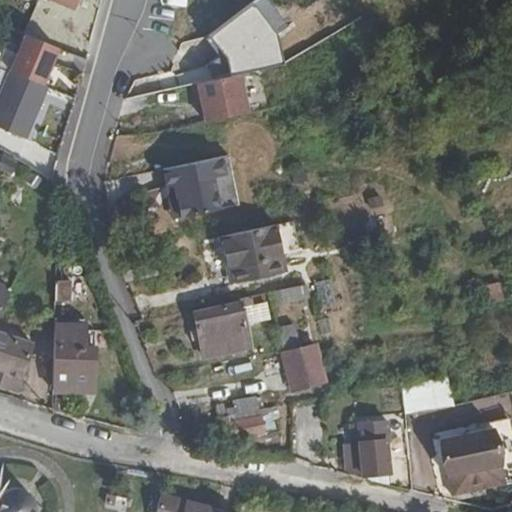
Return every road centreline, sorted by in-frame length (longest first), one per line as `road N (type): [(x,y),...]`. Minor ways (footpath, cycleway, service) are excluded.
road 1 (residential): [(127,0),(85,177),(91,223),(174,467)]
road 2 (residential): [(402,511),(174,467)]
road 3 (residential): [(174,467),(0,422)]
